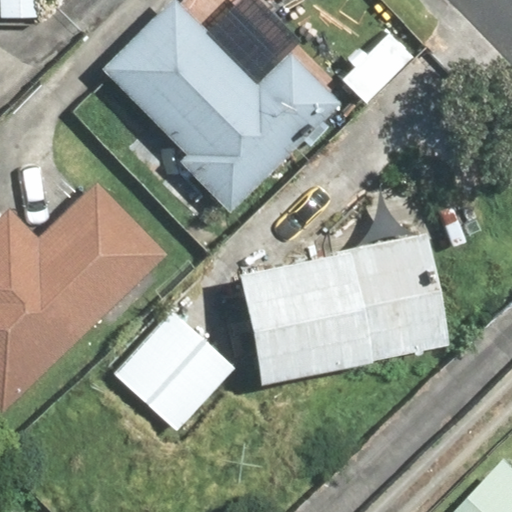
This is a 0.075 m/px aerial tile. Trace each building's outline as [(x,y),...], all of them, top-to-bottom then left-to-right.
[(0,0),(0,18),(42,18),(42,0),(0,0)] [(161,0),(98,64),(184,151),(174,160),(218,204),(227,194),(298,124),(329,93),(285,50),(255,80),(175,0),(161,0)] [(346,15),(317,41),(360,89),(389,62),(346,15)] [(0,403),(163,255),(93,177),(30,234),(12,214),(0,225),(0,403)] [(428,237),(236,272),(256,380),(447,344),(428,237)] [(175,307),(111,373),(172,433),(237,366),(175,307)] [(511,511),(511,469),(501,458),(447,511),(511,511)]
